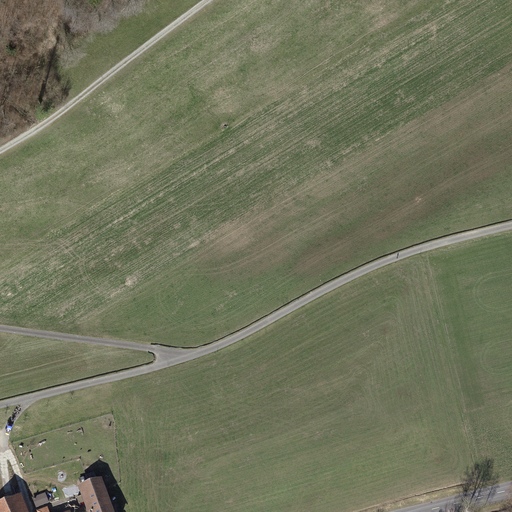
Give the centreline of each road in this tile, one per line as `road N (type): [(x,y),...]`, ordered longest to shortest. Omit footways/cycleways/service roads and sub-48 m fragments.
road 1 (track): [(511,226),(370,266),(186,359),(0,406)]
road 2 (track): [(210,0),(0,150)]
road 3 (track): [(0,328),(186,359)]
